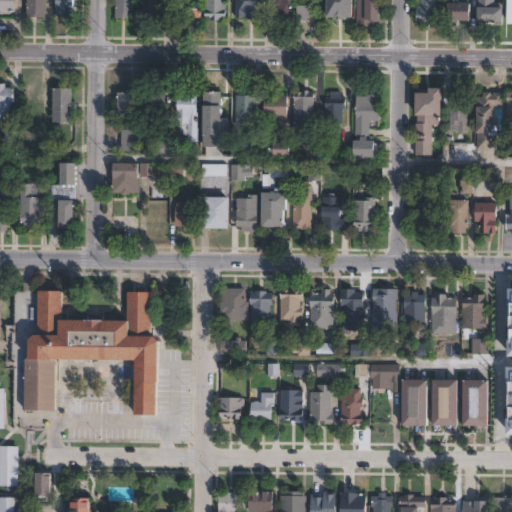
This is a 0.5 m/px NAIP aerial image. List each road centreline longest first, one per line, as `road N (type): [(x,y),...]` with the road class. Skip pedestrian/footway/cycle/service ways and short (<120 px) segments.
road 1 (residential): [(511,58),(0,51)]
road 2 (residential): [(511,462),(54,455)]
road 3 (residential): [(396,266),(0,258)]
road 4 (residential): [(397,0),(396,266)]
road 5 (residential): [(95,0),(92,260)]
road 6 (residential): [(205,262),(203,511)]
